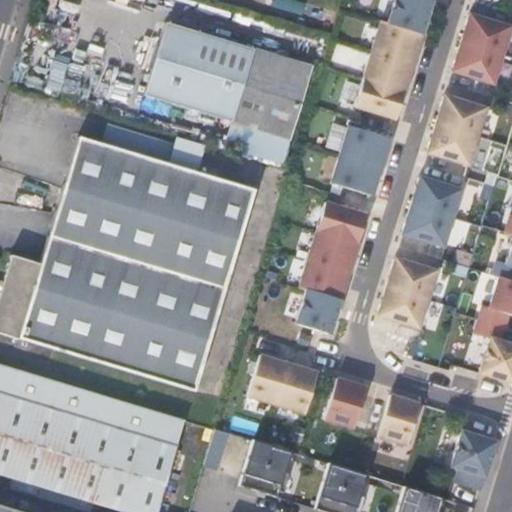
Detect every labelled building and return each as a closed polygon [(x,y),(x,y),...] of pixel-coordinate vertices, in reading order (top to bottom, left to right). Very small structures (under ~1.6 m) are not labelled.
[(390,0),(383,23),(418,34),(425,8),(427,0),(390,0)] [(508,27),(466,14),(462,26),(457,43),(499,56),(508,27)] [(377,21),(367,52),(408,64),(413,48),(418,34),(383,23),(377,21)] [(146,93),(297,141),(318,69),(167,23),(146,93)] [(499,56),(457,43),(450,64),(448,72),(490,84),(499,56)] [(367,52),(359,76),(401,89),(405,76),(408,64),(367,52)] [(359,76),(351,105),(392,118),(397,103),(401,89),(359,76)] [(483,107),(441,94),(437,107),(433,123),(474,136),(483,107)] [(474,136),(433,123),(426,146),(424,152),(465,164),(474,136)] [(345,124),(336,153),(377,166),(382,150),(386,137),(345,124)] [(100,145),(165,164),(170,146),(106,126),(100,145)] [(47,238),(222,291),(252,191),(165,164),(100,145),(77,138),(47,238)] [(336,153),(327,181),(369,194),(374,178),(377,166),(336,153)] [(458,189),(416,176),(414,182),(407,206),(449,219),(458,189)] [(321,201),(313,230),(354,242),(360,221),(362,213),(321,201)] [(449,219),(407,206),(401,224),(399,233),(440,246),(449,219)] [(511,215),(508,214),(502,232),(511,235),(511,234),(511,215)] [(0,332),(192,391),(222,291),(47,238),(17,229),(0,287),(0,332)] [(313,230),(303,258),(345,270),(350,256),(354,242),(313,230)] [(511,234),(511,235),(502,262),(493,260),(489,274),(496,276),(511,280),(511,234)] [(433,270),(391,257),(389,264),(383,286),(424,299),(433,270)] [(303,258),(295,287),(302,289),(336,299),(341,283),(345,270),(303,258)] [(511,280),(496,276),(486,307),(480,305),(475,319),(502,327),(506,313),(511,315),(511,280)] [(424,299),(383,286),(378,301),(373,315),(415,327),(424,299)] [(302,289),(292,323),(326,333),(332,313),(336,299),(302,289)] [(502,327),(475,319),(471,332),(487,337),(477,372),(510,383),(511,377),(511,344),(498,340),(502,327)] [(272,404),(285,363),(270,359),(256,354),(243,396),(272,404)] [(300,368),(285,363),(272,404),(301,412),(313,372),(300,368)] [(343,381),(332,378),(321,419),(350,428),(362,387),(343,381)] [(399,398),(387,394),(374,435),(403,444),(416,403),(399,398)] [(0,474),(14,479),(40,487),(121,511),(154,511),(174,450),(0,395),(0,474)] [(362,431),(361,433),(373,437),(374,435),(381,413),(369,409),(362,431)] [(205,464),(218,467),(228,431),(215,428),(205,464)] [(492,440),(458,429),(448,466),(456,469),(453,482),(477,490),(492,440)] [(272,496),(286,451),(249,440),(235,485),(272,496)] [(350,511),(362,474),(325,463),(311,508),(323,511),(350,511)] [(36,500),(40,487),(14,479),(11,493),(36,500)] [(433,511),(438,497),(401,486),(392,511),(433,511)]
